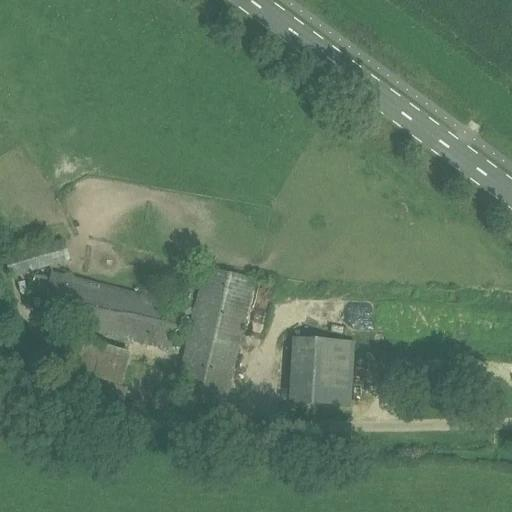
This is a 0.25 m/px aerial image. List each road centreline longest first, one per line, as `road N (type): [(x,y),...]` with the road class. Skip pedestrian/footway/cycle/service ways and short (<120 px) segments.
road 1 (unclassified): [(511,424),(125,427),(0,389)]
road 2 (secondary): [(511,197),(245,0)]
